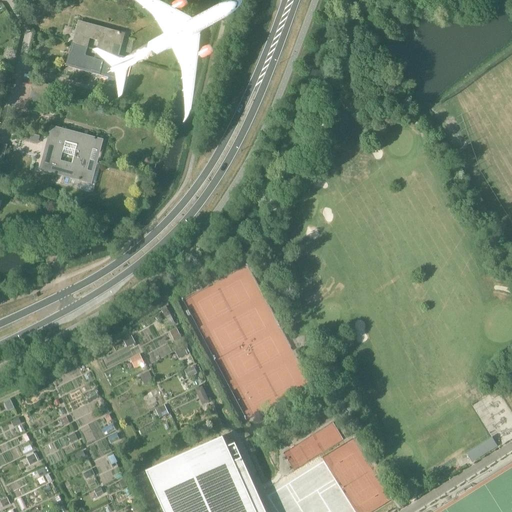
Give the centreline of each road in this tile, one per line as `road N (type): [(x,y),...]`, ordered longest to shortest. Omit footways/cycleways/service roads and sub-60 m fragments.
road 1 (secondary): [(0,340),(99,289),(155,250),(199,203),(258,102),(298,0)]
road 2 (secondary): [(286,0),(245,98),(187,196),(147,238),(92,276),(0,321)]
road 3 (unknown): [(223,417),(140,447),(87,355),(0,396)]
road 4 (residential): [(3,122),(26,33),(6,0)]
